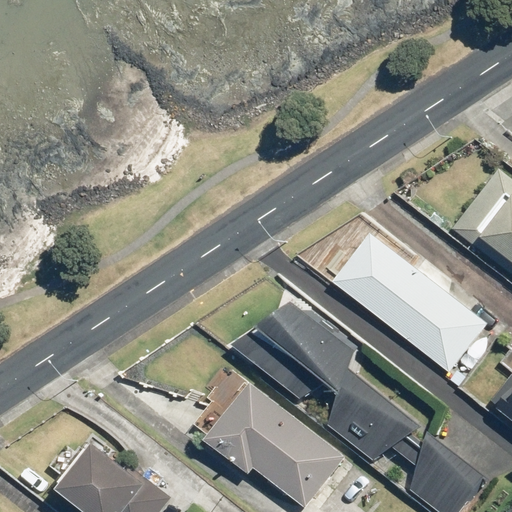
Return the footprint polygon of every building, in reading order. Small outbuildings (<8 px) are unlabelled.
[(511,167),(509,165),(461,226),(511,265),(511,167)] [(381,229),(342,278),(457,370),(496,321),(381,229)] [(373,344),(314,293),(243,339),(308,398),(333,377),(348,389),(339,421),(381,457),(400,444),(431,469),(418,486),(451,511),(469,511),(497,477),(367,375),(373,344)] [(357,453),(262,378),(216,435),(241,454),(238,458),(244,463),(247,459),(260,470),(265,464),(279,475),(273,483),(289,496),(295,489),(315,505),(357,453)] [(511,378),(496,400),(511,412),(511,378)] [(109,436),(72,482),(109,511),(166,511),(180,495),(160,479),(161,477),(109,436)]
